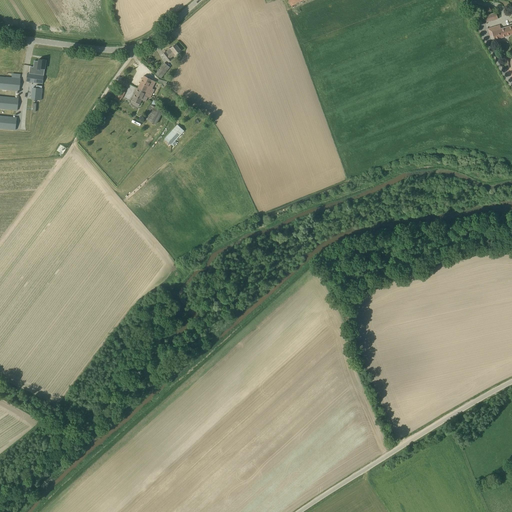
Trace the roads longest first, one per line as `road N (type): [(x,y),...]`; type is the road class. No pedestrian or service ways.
road 1 (track): [(511,211),(353,237),(325,249),(35,511)]
road 2 (track): [(186,277),(72,145),(0,241)]
road 3 (unclassified): [(297,511),(511,378)]
road 4 (tertiary): [(0,33),(131,48)]
